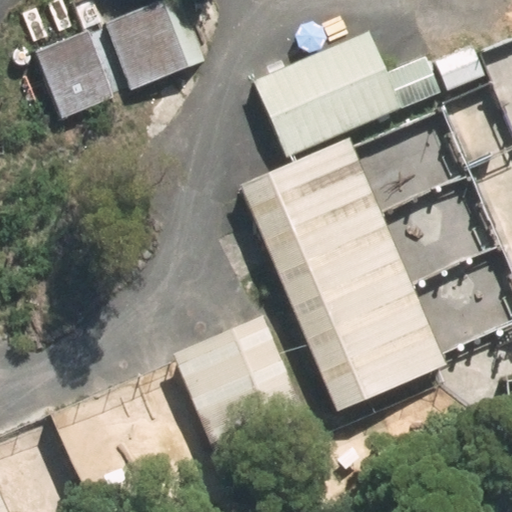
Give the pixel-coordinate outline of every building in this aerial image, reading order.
[(136,85),(203,62),(181,0),(178,0),(115,22),(136,85)] [(37,50),(64,121),(119,100),(93,29),(37,50)] [(382,75),(364,35),(252,85),(283,159),(439,94),(423,60),(382,75)] [(437,61),(450,90),(487,74),(474,45),(437,61)] [(376,211),(345,140),(235,187),(305,349),(333,414),(444,366),(437,351),(408,285),(376,211)] [(176,364),(211,449),(298,413),(274,355),(259,318),(172,353),(176,364)] [(0,511),(10,511),(0,489),(0,511)]
